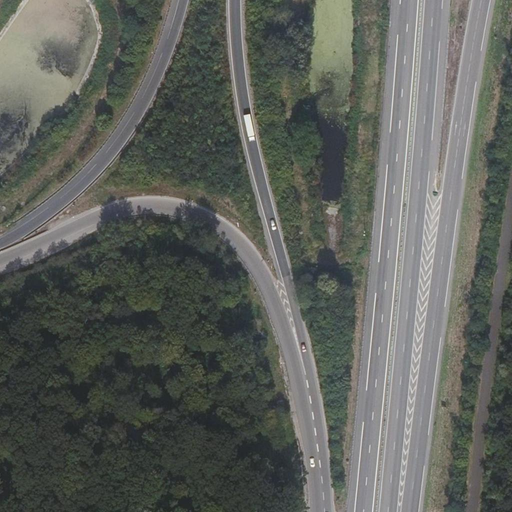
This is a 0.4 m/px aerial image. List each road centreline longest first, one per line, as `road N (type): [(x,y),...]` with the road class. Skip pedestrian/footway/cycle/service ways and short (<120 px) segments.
road 1 (motorway): [(410,511),(482,0)]
road 2 (motorway): [(408,0),(362,511)]
road 3 (motorway): [(387,511),(433,0)]
road 4 (motorway): [(0,258),(122,206),(152,203),(222,224),(261,271),(306,384)]
road 5 (motorway): [(234,0),(245,116),(302,330),(306,384)]
road 6 (track): [(474,511),(511,200)]
road 7 (primary): [(179,0),(128,124),(75,186),(0,243)]
road 8 (motorway): [(306,384),(323,511)]
